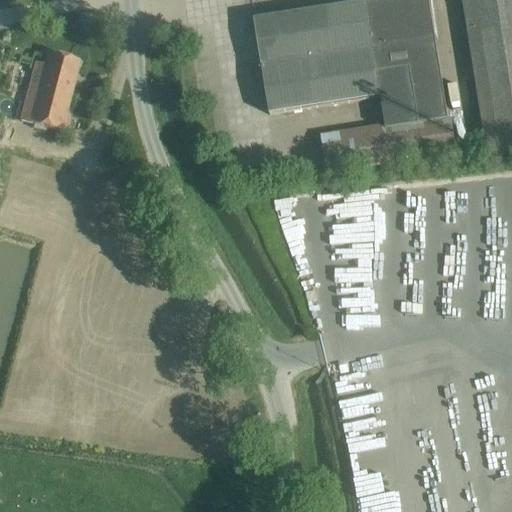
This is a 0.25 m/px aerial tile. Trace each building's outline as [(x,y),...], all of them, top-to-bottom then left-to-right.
[(429,0),(383,0),(274,18),(255,21),(270,116),(381,98),(386,132),(322,142),(327,175),(426,159),(458,154),(452,120),(449,120),(429,0)] [(511,0),(463,0),(487,148),(511,144),(511,0)] [(44,66),(36,64),(20,122),(65,134),(70,117),(66,116),(80,63),(48,54),(44,66)] [(0,180),(3,181),(0,192),(0,196),(61,211),(64,199),(92,205),(100,171),(0,148),(0,180)] [(373,511),(373,486),(362,487),(363,511),(373,511)]
